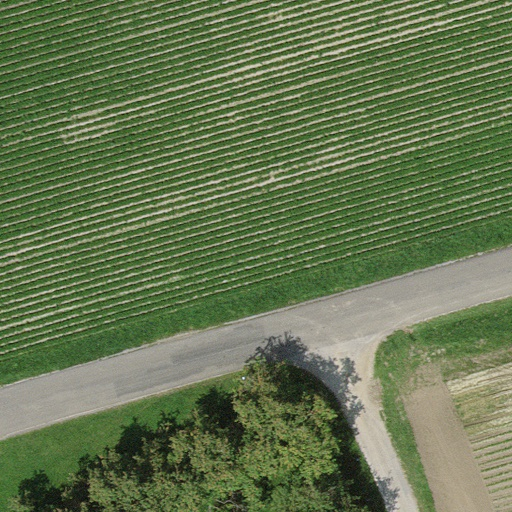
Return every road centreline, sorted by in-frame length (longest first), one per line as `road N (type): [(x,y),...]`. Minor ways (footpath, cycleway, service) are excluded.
road 1 (unclassified): [(0,418),(511,276)]
road 2 (track): [(335,325),(403,511)]
